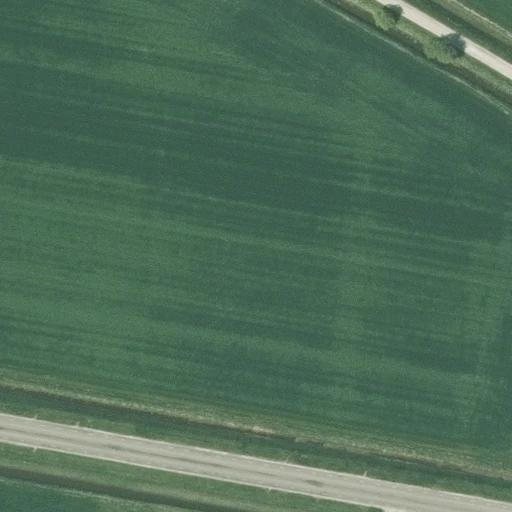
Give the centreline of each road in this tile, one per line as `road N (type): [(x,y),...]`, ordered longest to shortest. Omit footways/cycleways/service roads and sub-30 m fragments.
road 1 (primary): [(468,511),(0,430)]
road 2 (unclassified): [(511,75),(381,0)]
